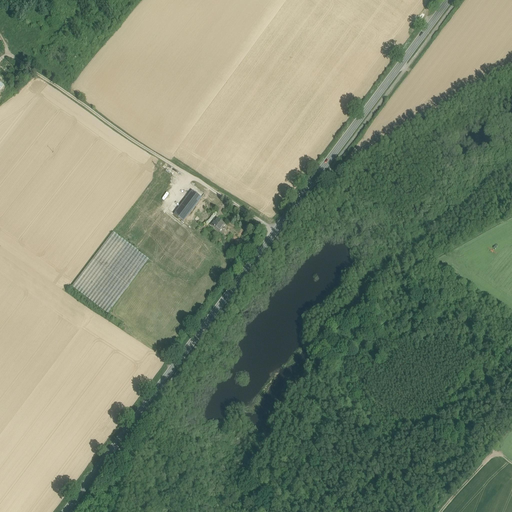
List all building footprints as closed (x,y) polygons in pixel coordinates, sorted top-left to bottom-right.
[(151,203),(126,237),(136,245),(165,207),(183,183),(172,175),(155,199),(153,198),(171,174),(162,167),(115,229),(124,236),(150,202),(151,203)] [(204,194),(193,186),(191,189),(192,191),(202,198),(204,194)] [(192,191),(177,210),(176,210),(175,209),(174,211),(175,211),(176,212),(174,214),(184,222),(202,198),(192,191)] [(171,217),(165,213),(161,218),(167,223),(171,217)] [(161,218),(139,247),(145,251),(167,223),(161,218)] [(172,218),(146,252),(151,257),(155,259),(181,225),(172,218)] [(218,219),(214,224),(213,224),(212,226),(219,231),(224,224),(218,219)] [(182,226),(156,260),(166,267),(191,233),(182,226)] [(149,260),(113,232),(72,287),(108,314),(149,260)] [(193,234),(167,268),(176,275),(202,241),(193,234)] [(203,242),(177,276),(186,283),(212,249),(209,247),(203,242)]
